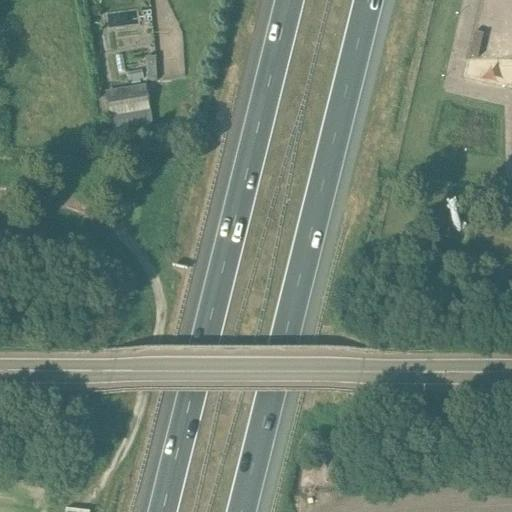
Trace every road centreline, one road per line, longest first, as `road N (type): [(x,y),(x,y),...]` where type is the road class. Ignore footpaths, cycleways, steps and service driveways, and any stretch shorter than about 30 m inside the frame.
road 1 (motorway): [(240,511),(367,0)]
road 2 (motorway): [(288,0),(161,511)]
road 3 (tertiary): [(511,372),(0,369)]
road 4 (unclassified): [(0,195),(51,199),(121,233),(159,296),(155,357),(139,409),(108,474),(80,507)]
